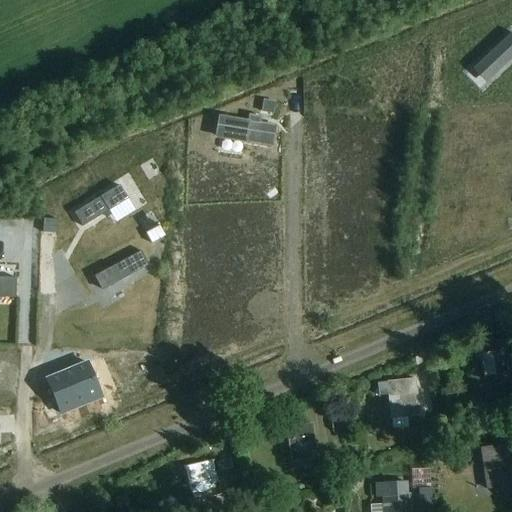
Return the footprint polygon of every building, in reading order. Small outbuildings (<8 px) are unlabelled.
[(511,58),(511,34),(511,33),(475,67),(488,81),(511,58)] [(261,113),(273,115),(275,102),(262,101),(261,113)] [(249,117),(248,123),(220,118),(217,137),(271,146),(274,127),(258,125),(259,118),(249,117)] [(126,199),(118,186),(74,214),(82,227),(112,209),(112,208),(126,199)] [(42,233),(56,234),(57,221),(43,220),(42,233)] [(159,227),(146,234),(151,244),(164,237),(159,227)] [(380,236),(340,237),(340,269),(380,268),(380,236)] [(117,283),(148,266),(140,252),(94,277),(102,290),(116,282),(117,283)] [(0,298),(15,299),(15,280),(0,279),(0,298)] [(494,378),(511,375),(511,341),(489,345),(494,378)] [(87,364),(46,381),(60,415),(101,398),(87,364)] [(389,421),(425,417),(423,404),(414,405),(411,381),(384,385),(389,421)] [(330,417),(332,433),(342,432),(341,417),(330,417)] [(289,466),(315,462),(309,427),(284,431),(289,466)] [(511,434),(496,437),(497,448),(478,451),(485,493),(511,488),(504,450),(511,448),(511,434)] [(226,461),(214,464),(216,474),(228,470),(226,461)] [(220,496),(213,468),(185,475),(192,504),(220,496)] [(412,490),(430,489),(429,470),(411,471),(412,490)] [(382,498),(383,511),(408,511),(408,495),(406,495),(405,483),(376,485),(376,499),(382,498)]
